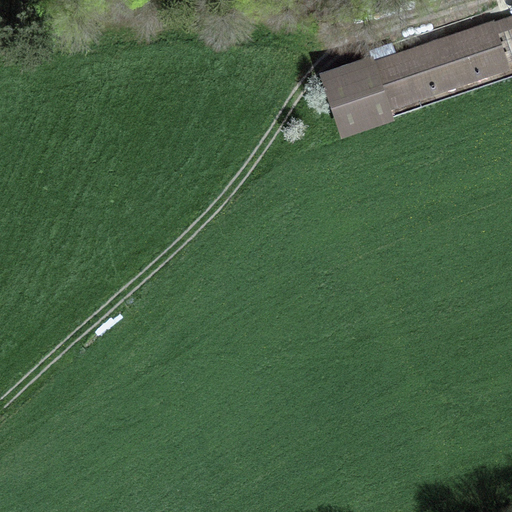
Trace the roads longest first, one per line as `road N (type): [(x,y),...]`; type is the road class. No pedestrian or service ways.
road 1 (track): [(332,49),(207,216),(0,404)]
road 2 (track): [(332,49),(131,44),(0,56)]
road 3 (unclassified): [(488,0),(332,49)]
